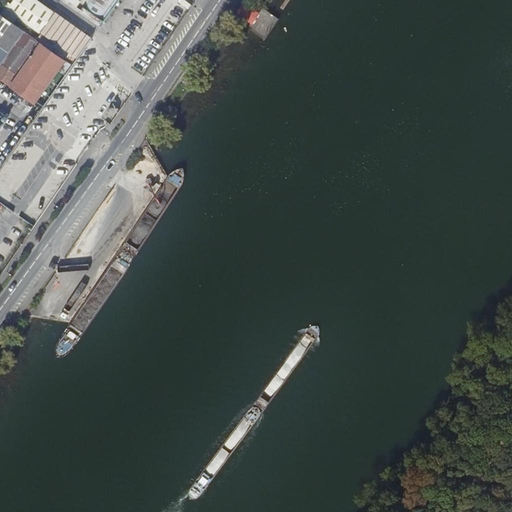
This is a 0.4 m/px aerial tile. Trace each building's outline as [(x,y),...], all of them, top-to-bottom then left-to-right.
[(0,0),(0,14),(38,41),(56,16),(32,0),(0,0)] [(62,0),(77,10),(81,6),(100,19),(113,0),(62,0)] [(238,15),(251,24),(255,18),(259,13),(248,5),(247,5),(243,3),(237,12),(239,13),(238,15)] [(0,14),(0,78),(33,102),(63,59),(38,41),(0,14)] [(38,41),(63,59),(73,66),(91,41),(56,16),(38,41)]
